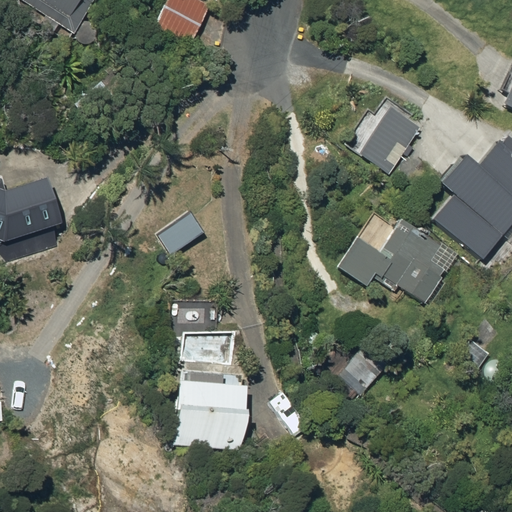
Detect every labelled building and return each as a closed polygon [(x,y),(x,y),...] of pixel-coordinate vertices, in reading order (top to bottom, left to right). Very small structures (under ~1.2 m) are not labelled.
[(15,0),(62,29),(80,0),(15,0)] [(195,0),(165,0),(152,28),(190,47),(210,7),(195,0)] [(445,48),(422,23),(406,38),(429,63),(445,48)] [(96,86),(74,106),(85,117),(106,98),(96,86)] [(386,108),(356,154),(389,176),(420,129),(386,108)] [(433,218),(480,257),(511,219),(511,134),(507,130),(481,161),(467,150),(441,180),(455,192),(433,218)] [(0,248),(5,263),(59,247),(52,226),(55,226),(41,181),(2,193),(0,192),(0,248)] [(190,209),(155,233),(172,258),(207,233),(190,209)] [(446,272),(455,258),(410,230),(411,229),(400,221),(379,254),(355,239),(336,269),(365,287),(372,277),(394,291),(397,287),(435,311),(449,289),(437,282),(443,271),(446,272)] [(196,258),(174,266),(181,287),(203,278),(196,258)] [(138,298),(120,299),(121,345),(139,345),(138,298)] [(183,332),(180,363),(234,367),(237,331),(183,332)] [(469,340),(455,359),(474,374),(489,355),(469,340)] [(362,347),(336,378),(359,397),(385,366),(362,347)] [(92,355),(65,374),(85,403),(112,384),(92,355)] [(240,388),(241,376),(179,371),(179,382),(176,382),(171,447),(238,452),(243,388),(240,388)] [(280,381),(256,401),(287,437),(311,417),(280,381)]
